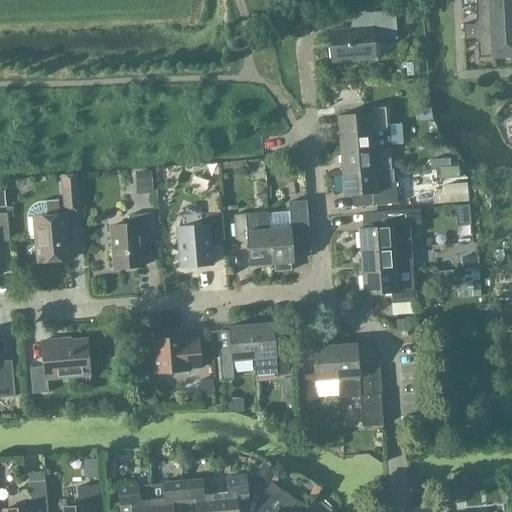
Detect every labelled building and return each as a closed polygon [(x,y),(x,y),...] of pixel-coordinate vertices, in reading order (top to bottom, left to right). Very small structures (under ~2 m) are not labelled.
[(464,33),(511,30),(511,4),(476,7),(476,21),(474,24),(463,25),(464,33)] [(330,31),(333,62),(374,58),(373,41),(397,39),(394,10),(365,13),(366,28),(330,31)] [(511,30),(464,33),(464,40),(474,40),(478,43),(478,58),(511,56),(511,30)] [(364,113),(337,116),(338,130),(340,152),(375,149),(389,148),(391,148),(388,106),(364,108),(364,113)] [(375,149),(340,152),(342,173),(377,171),(391,170),(390,161),(389,148),(375,149)] [(155,181),(154,160),(139,161),(139,182),(155,181)] [(377,171),(342,173),(344,195),(371,193),(372,205),(397,203),(395,182),(392,183),(391,170),(377,171)] [(62,177),(64,193),(65,211),(80,209),(77,176),(62,177)] [(412,193),(444,193),(444,180),(412,180),(412,193)] [(459,194),(460,214),(472,214),(471,194),(459,194)] [(35,237),(38,262),(70,259),(66,215),(59,215),(58,205),(47,206),(47,201),(41,202),(36,203),(33,205),(30,209),(28,213),(27,218),(29,237),(28,237),(28,238),(35,237)] [(290,228),(269,229),(272,264),(274,264),(275,272),(291,270),(291,263),(294,263),(293,254),(311,252),(307,209),(306,201),(288,202),(289,210),(290,228)] [(355,204),(335,204),(335,219),(355,220),(355,204)] [(183,209),(177,227),(178,234),(172,249),(179,252),(181,267),(212,264),(210,239),(224,238),(222,213),(207,214),(207,215),(205,215),(183,209)] [(360,251),(411,247),(409,226),(421,225),(420,209),(385,212),(386,227),(359,229),(360,251)] [(267,212),(233,215),(235,240),(247,239),(250,266),(272,264),(269,229),(267,212)] [(0,242),(10,242),(7,213),(0,213),(0,242)] [(142,237),(154,237),(152,213),(128,215),(129,225),(111,226),(114,268),(144,266),(142,237)] [(362,272),(412,269),(411,247),(360,251),(362,272)] [(461,274),(482,272),(481,257),(460,259),(461,274)] [(412,269),(362,272),(364,295),(391,293),(392,305),(417,303),(416,290),(414,291),(412,269)] [(251,325),(254,360),(255,374),(277,373),(277,375),(289,374),(287,349),(275,350),(273,323),(251,325)] [(232,361),(254,360),(251,325),(229,326),(231,353),(219,354),(221,380),(233,379),(232,361)] [(201,368),(199,338),(186,339),(186,337),(172,338),(172,333),(143,335),(144,353),(153,352),(154,373),(189,371),(189,369),(201,368)] [(47,376),(89,373),(86,339),(58,342),(58,339),(42,341),(45,366),(30,368),(32,393),(48,392),(47,376)] [(357,344),(335,345),(337,380),(339,398),(360,397),(362,427),(383,425),(380,394),(381,394),(380,369),(359,371),(357,344)] [(315,374),(303,375),(305,400),(317,399),(317,397),(316,382),(337,380),(335,345),(312,347),(315,374)] [(0,399),(15,398),(12,360),(0,361),(0,399)] [(213,381),(213,365),(203,365),(203,381),(213,381)] [(431,430),(446,428),(445,415),(430,417),(431,430)] [(227,491),(215,492),(217,511),(238,511),(237,501),(249,500),(246,476),(226,478),(227,491)] [(202,480),(182,482),(184,506),(195,505),(195,511),(217,511),(215,492),(203,493),(202,480)] [(32,507),(3,510),(3,511),(47,511),(45,481),(30,483),(32,507)] [(288,511),(297,501),(289,494),(288,496),(270,481),(260,504),(269,511),(288,511)] [(182,482),(150,485),(152,511),(173,511),(173,507),(184,506),(182,482)] [(100,511),(98,485),(78,487),(79,505),(63,507),(63,511),(100,511)] [(152,511),(150,485),(118,488),(120,511),(131,510),(131,511),(152,511)]
